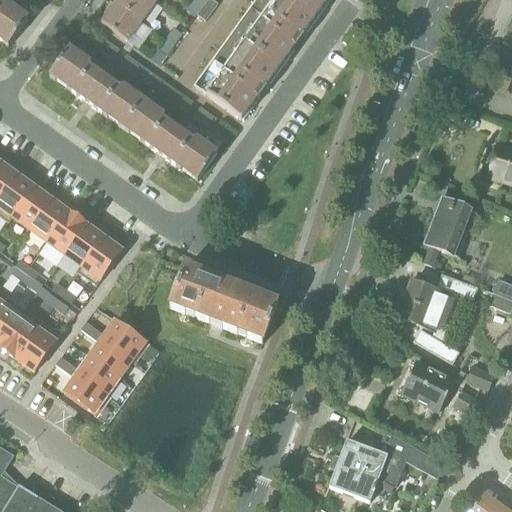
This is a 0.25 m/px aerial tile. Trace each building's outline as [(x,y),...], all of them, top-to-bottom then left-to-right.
[(115,6),(141,25),(155,5),(148,0),(115,0),(115,1),(117,3),(115,6)] [(195,0),(193,3),(202,10),(203,9),(209,0),(195,0)] [(209,0),(203,9),(212,15),(218,6),(209,0)] [(317,18),(291,0),(256,0),(231,36),(279,70),(293,51),(295,52),(304,40),(302,39),(317,18)] [(291,0),(317,18),(329,0),(291,0)] [(202,10),(193,3),(186,13),(195,20),(197,17),(202,10)] [(18,14),(12,23),(3,16),(7,11),(0,6),(0,41),(3,44),(2,45),(8,50),(29,21),(18,14)] [(101,25),(127,44),(141,25),(115,6),(101,25)] [(202,10),(197,17),(206,24),(211,16),(212,15),(203,9),(202,10)] [(511,26),(502,45),(511,49),(511,26)] [(173,32),(165,42),(174,48),(181,38),(173,32)] [(265,91),(279,70),(231,36),(193,88),(241,123),(256,103),(258,104),(266,92),(265,91)] [(95,51),(112,63),(119,53),(102,41),(95,51)] [(158,53),(166,59),(174,48),(165,42),(158,53)] [(67,89),(66,91),(107,120),(108,118),(119,126),(118,127),(123,132),(143,104),(134,96),(127,106),(119,100),(123,93),(86,67),(82,73),(73,67),(80,58),(69,51),(49,79),(55,83),(56,81),(67,89)] [(160,82),(153,77),(126,58),(119,68),(153,92),(160,82)] [(193,106),(160,82),(153,92),(186,116),(193,106)] [(191,180),(197,184),(218,156),(196,141),(194,144),(160,120),(155,126),(146,120),(153,110),(143,104),(123,132),(129,135),(130,134),(141,142),(140,143),(181,172),(182,171),(192,178),(191,180)] [(209,132),(216,122),(200,111),(193,120),(209,132)] [(511,185),(511,153),(498,150),(490,180),(511,185)] [(0,166),(0,199),(16,178),(0,166)] [(12,220),(33,191),(16,178),(0,199),(0,219),(9,226),(13,220),(12,220)] [(30,232),(51,203),(33,191),(12,220),(13,220),(30,232)] [(453,259),(471,213),(441,202),(424,248),(453,259)] [(51,203),(30,232),(47,245),(68,216),(51,203)] [(68,216),(47,245),(65,258),(86,229),(68,216)] [(86,229),(65,258),(81,270),(82,270),(103,241),(86,229)] [(77,276),(96,289),(122,254),(103,241),(82,270),(81,270),(77,276)] [(20,263),(15,270),(25,277),(30,270),(20,263)] [(263,346),(279,306),(185,269),(169,310),(263,346)] [(20,283),(25,277),(15,270),(10,276),(20,283)] [(39,277),(30,270),(25,277),(34,284),(39,277)] [(34,284),(25,277),(20,283),(31,291),(36,285),(34,284)] [(459,356),(441,345),(459,298),(474,304),(479,291),(442,277),(437,290),(450,295),(449,298),(412,283),(398,321),(404,323),(403,327),(417,332),(418,329),(435,335),(433,340),(421,333),(413,345),(452,368),(459,356)] [(511,289),(498,283),(493,296),(511,304),(511,289)] [(61,300),(66,293),(56,286),(51,293),(61,300)] [(61,300),(71,307),(76,300),(66,293),(61,300)] [(54,310),(58,304),(49,297),(44,303),(54,310)] [(511,304),(493,297),(488,307),(510,317),(511,310),(511,304)] [(2,308),(0,310),(0,347),(25,313),(7,300),(2,307),(2,308)] [(58,304),(54,310),(63,317),(68,311),(58,304)] [(25,313),(0,347),(0,350),(16,362),(42,326),(25,313)] [(147,347),(132,337),(116,324),(105,339),(102,343),(134,365),(147,347)] [(81,332),(80,333),(90,340),(96,332),(86,325),(85,326),(81,332)] [(42,326),(16,362),(35,375),(56,346),(61,339),(42,326)] [(96,332),(90,340),(100,347),(102,343),(105,339),(96,332)] [(90,360),(121,383),(134,365),(102,343),(100,347),(90,360)] [(65,375),(70,367),(60,360),(60,361),(56,367),(55,367),(55,368),(65,375)] [(80,374),(77,378),(108,401),(121,383),(90,360),(80,374)] [(419,364),(408,385),(403,395),(440,415),(457,383),(419,364)] [(70,367),(65,375),(74,382),(77,378),(80,374),(70,367)] [(487,396),(494,381),(472,371),(465,386),(487,396)] [(64,396),(95,419),(108,401),(77,378),(74,382),(64,396)] [(453,409),(473,420),(481,406),(461,394),(453,409)] [(337,473),(330,489),(370,505),(379,482),(394,488),(404,462),(419,470),(438,481),(445,469),(426,458),(394,440),(387,459),(348,444),(342,459),(336,457),(331,470),(337,473)] [(0,448),(0,511),(58,511),(32,495),(20,488),(20,489),(14,483),(11,487),(2,481),(14,461),(16,458),(0,448)] [(501,511),(502,511),(482,497),(471,511),(501,511)]
